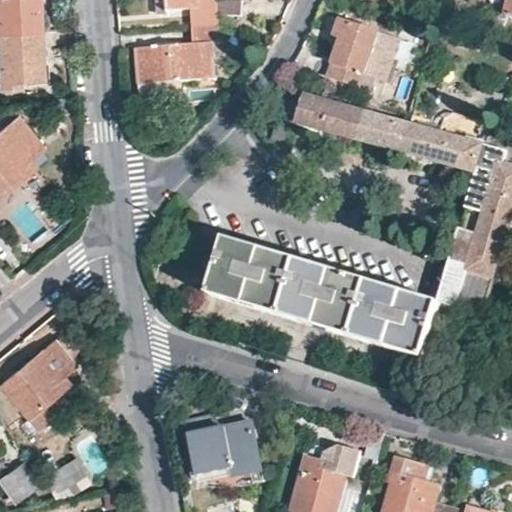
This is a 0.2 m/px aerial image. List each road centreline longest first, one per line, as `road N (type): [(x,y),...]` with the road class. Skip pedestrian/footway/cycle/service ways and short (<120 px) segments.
road 1 (residential): [(136,338),(511,442)]
road 2 (residential): [(118,195),(173,175),(258,85),(308,0)]
road 3 (residential): [(97,0),(118,195)]
road 4 (residential): [(136,338),(168,511)]
road 5 (residential): [(0,327),(53,282),(122,249)]
